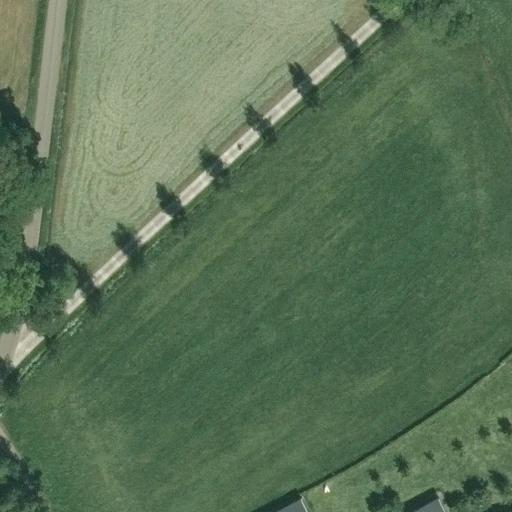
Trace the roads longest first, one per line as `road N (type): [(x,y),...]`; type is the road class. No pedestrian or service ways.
road 1 (track): [(0,369),(399,0)]
road 2 (unclassified): [(0,367),(21,289),(56,0)]
